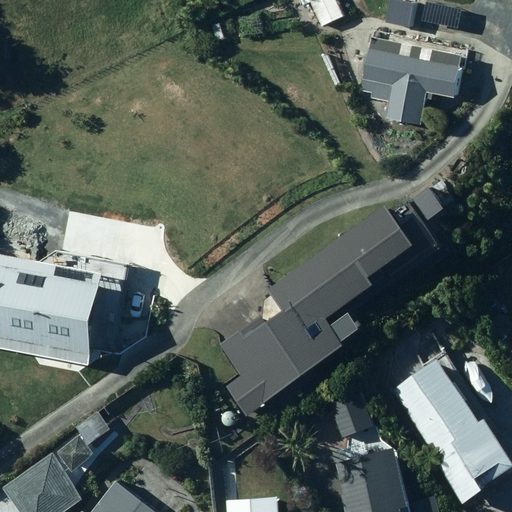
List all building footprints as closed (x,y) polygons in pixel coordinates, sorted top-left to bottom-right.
[(344,0),(314,0),(328,26),(351,14),(344,0)] [(468,53),(378,35),(367,87),(396,93),(392,115),(426,121),(431,95),(437,96),(438,89),(460,94),(468,53)] [(0,341),(96,360),(111,280),(0,258),(0,341)] [(377,294),(382,289),(373,281),(345,310),(361,326),(385,302),(377,294)] [(511,312),(496,313),(496,335),(511,335),(511,312)] [(446,355),(398,388),(474,499),(496,483),(495,481),(511,468),(511,440),(495,415),(490,418),(446,355)] [(336,406),(346,435),(379,423),(368,394),(336,406)] [(101,409),(80,424),(92,442),(114,427),(101,409)] [(83,433),(61,451),(77,470),(99,451),(83,433)] [(446,511),(441,493),(417,500),(401,444),(341,461),(355,511),(446,511)] [(8,486),(26,511),(65,511),(89,495),(57,450),(8,486)] [(92,506),(87,511),(165,511),(122,478),(97,510),(92,506)] [(284,511),(283,494),(231,498),(232,511),(284,511)]
